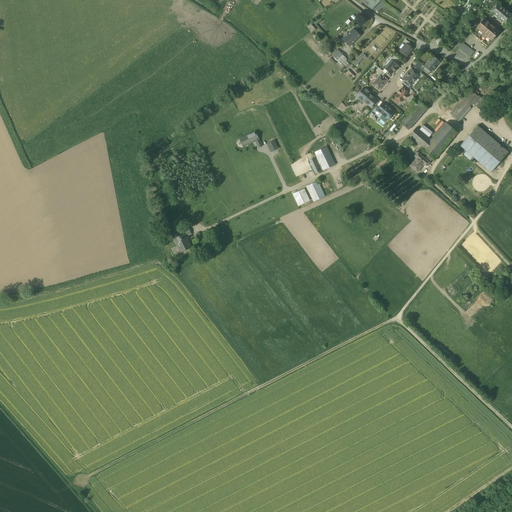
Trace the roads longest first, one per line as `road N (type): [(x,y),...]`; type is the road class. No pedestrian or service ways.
road 1 (track): [(398,316),(80,481)]
road 2 (track): [(511,427),(398,316),(476,222),(511,163)]
road 3 (track): [(0,102),(27,159),(62,286)]
